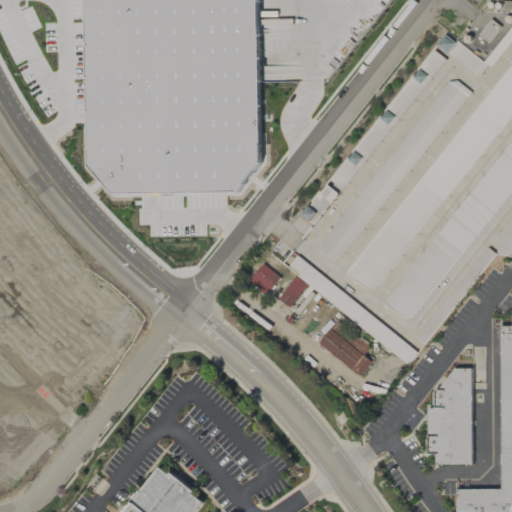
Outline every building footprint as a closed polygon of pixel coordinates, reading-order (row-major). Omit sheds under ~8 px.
[(258,0),(261,162),(238,191),(114,192),(90,165),(89,148),(90,147),(91,146),(89,145),(89,114),(90,113),(90,111),(89,111),(88,80),(89,80),(89,77),(88,77),(88,45),(89,45),(89,42),(88,42),(88,11),(89,11),(89,9),(88,9),(87,0),(258,0)] [(511,66),(347,273),(367,288),(377,288),(511,118),(511,66)] [(317,245),(449,81),(457,80),(472,93),(341,258),(333,259),(317,245)] [(339,193),(327,184),(309,207),(321,217),(339,193)] [(497,255),(511,256),(511,218),(506,227),(505,232),(500,232),(497,255)] [(249,281),(267,295),(280,277),(262,264),(249,281)] [(278,298),(289,308),(308,286),(296,276),(278,298)] [(320,342),(359,376),(372,362),(364,355),(369,349),(338,322),(320,342)] [(502,489),(456,489),(456,511),(511,511),(511,326),(501,326),(502,489)] [(473,465),(472,368),(447,369),(448,389),(435,389),(435,408),(428,408),(428,455),(436,455),(436,465),(473,465)] [(123,511),(194,511),(204,498),(157,465),(123,511)]
